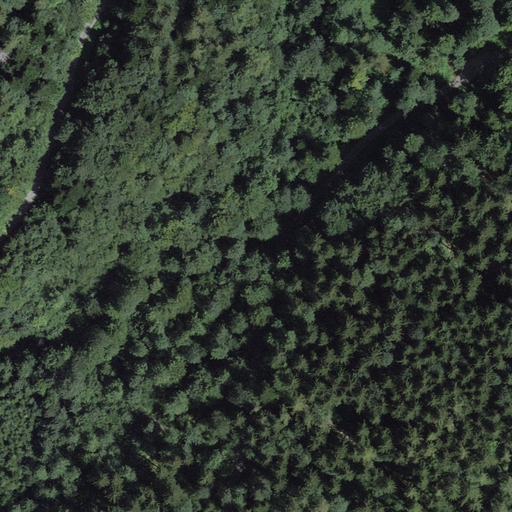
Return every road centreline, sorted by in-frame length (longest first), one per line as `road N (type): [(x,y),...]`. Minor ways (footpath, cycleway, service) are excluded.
road 1 (unclassified): [(224,511),(262,273),(280,239),(380,132),(511,50)]
road 2 (unclassified): [(0,237),(34,190),(81,41),(106,0)]
